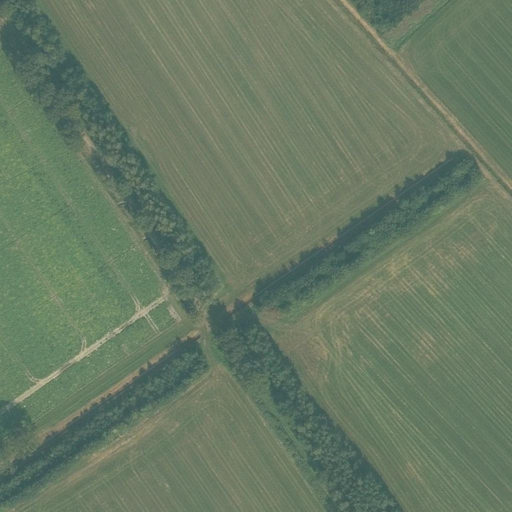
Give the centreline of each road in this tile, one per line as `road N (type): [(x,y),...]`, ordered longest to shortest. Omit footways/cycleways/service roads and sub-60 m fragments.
road 1 (track): [(217,332),(467,156),(324,0)]
road 2 (track): [(0,17),(217,332)]
road 3 (track): [(511,186),(345,0)]
road 4 (track): [(217,332),(339,511)]
